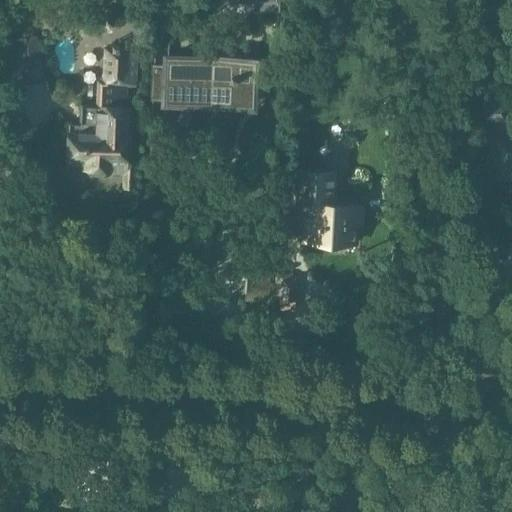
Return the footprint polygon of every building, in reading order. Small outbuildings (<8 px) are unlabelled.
[(277,1),(277,0),(254,0),(254,9),(256,9),(257,0),(276,1),(277,1)] [(37,36),(25,37),(31,78),(32,83),(43,82),(37,36)] [(68,131),(66,163),(84,163),(83,169),(109,170),(109,164),(123,165),(126,165),(126,162),(129,86),(136,87),(138,46),(103,45),(101,78),(97,78),(95,107),(85,106),(79,106),(78,125),(68,125),(68,131)] [(165,99),(232,101),(232,83),(235,83),(236,76),(233,76),(233,61),(167,58),(167,69),(152,68),(152,90),(166,91),(165,99)] [(511,135),(499,135),(499,143),(497,143),(495,182),(511,183),(511,135)] [(304,241),(354,244),(355,226),(360,226),(361,208),(331,206),(333,173),(295,171),(293,205),(305,205),(304,241)] [(296,302),(298,273),(275,272),(273,301),(279,301),(295,302),(296,302)]
